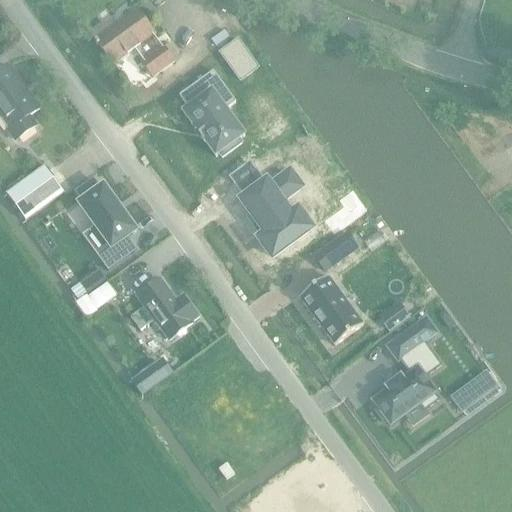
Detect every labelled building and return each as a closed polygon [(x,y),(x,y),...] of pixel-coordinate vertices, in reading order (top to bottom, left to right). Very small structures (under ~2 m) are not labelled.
[(108,25),(92,37),(114,67),(136,51),(145,64),(143,66),(153,79),(155,78),(174,64),(173,62),(164,50),(157,55),(148,43),(156,37),(137,12),(112,30),(108,25)] [(238,41),(220,54),(240,82),(258,70),(238,41)] [(210,68),(176,93),(185,106),(180,110),(213,154),(216,151),(219,155),(239,140),(236,136),(242,133),(222,106),(232,99),(210,68)] [(0,76),(0,119),(2,118),(11,132),(8,134),(16,144),(35,131),(29,121),(39,113),(8,70),(0,76)] [(7,194),(5,195),(25,222),(26,221),(63,194),(44,167),(7,194)] [(273,185),(252,201),(256,207),(254,208),(274,236),(267,241),(280,258),(316,231),(315,230),(317,228),(307,214),(305,216),(303,213),(298,217),(288,204),(306,191),(294,175),(275,188),(273,185)] [(99,191),(93,182),(77,193),(83,202),(79,205),(95,227),(82,236),(108,272),(137,251),(128,238),(136,232),(104,188),(99,191)] [(352,192),(339,202),(343,208),(324,222),(333,235),(366,212),(352,192)] [(380,232),(364,243),(372,254),(387,242),(380,232)] [(347,235),(315,258),(325,273),(357,249),(347,235)] [(99,271),(79,285),(88,297),(107,283),(99,271)] [(337,277),(309,298),(344,346),(372,325),(337,277)] [(145,310),(131,320),(141,334),(155,323),(169,343),(193,327),(191,324),(198,319),(186,303),(179,307),(162,283),(138,300),(145,310)] [(87,297),(76,305),(86,319),(97,310),(87,297)] [(399,304),(378,319),(389,335),(410,319),(399,304)] [(424,412),(425,411),(439,402),(434,395),(436,394),(428,383),(422,375),(427,372),(429,376),(441,367),(424,344),(437,335),(426,320),(387,349),(398,363),(400,362),(410,375),(403,380),(401,377),(386,388),(388,391),(373,402),(376,406),(372,409),(384,425),(388,422),(391,427),(404,417),(419,406),(424,412)] [(136,379),(131,383),(132,384),(140,396),(142,398),(144,396),(174,375),(163,360),(136,379)] [(487,374),(451,399),(463,414),(498,388),(487,374)] [(228,482),(237,476),(229,464),(220,470),(228,482)] [(294,491),(272,508),(275,511),(333,511),(340,508),(316,475),(303,485),(301,483),(292,489),(294,491)] [(265,511),(267,511),(256,495),(242,505),(247,511),(265,511)]
